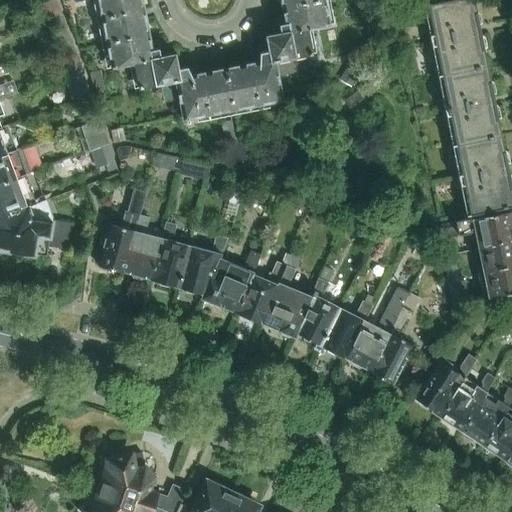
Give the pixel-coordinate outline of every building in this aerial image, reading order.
[(61,16),(55,0),(35,0),(43,22),(61,16)] [(98,0),(101,13),(96,14),(98,27),(103,27),(111,65),(133,61),(159,56),(157,47),(149,48),(139,0),(98,0)] [(259,52),(259,63),(275,60),(279,76),(295,73),(292,57),(312,53),(307,28),(329,24),(323,0),(281,0),(285,21),(277,23),(279,32),(265,36),(268,50),(259,52)] [(445,0),(427,4),(441,73),(485,64),(472,0),(445,0)] [(159,56),(133,61),(138,86),(175,79),(182,114),(196,112),(197,116),(230,110),(222,70),(192,76),(187,66),(177,67),(174,53),(159,56)] [(228,69),(222,70),(230,110),(236,109),(269,102),(269,98),(282,95),(279,76),(275,60),(259,63),(228,69)] [(350,62),(339,80),(350,87),(361,69),(350,62)] [(441,73),(456,144),(500,135),(485,64),(441,73)] [(100,70),(88,73),(95,93),(104,91),(100,70)] [(357,91),(342,101),(348,109),(362,100),(357,91)] [(85,97),(74,102),(78,110),(89,106),(85,97)] [(81,128),(89,152),(90,151),(99,148),(108,145),(100,121),(81,128)] [(230,121),(221,123),(223,141),(233,140),(230,121)] [(0,125),(0,153),(11,149),(8,140),(14,138),(8,123),(2,125),(0,125)] [(122,128),(110,131),(113,144),(125,141),(122,128)] [(470,214),(511,205),(511,195),(500,135),(456,144),(470,214)] [(255,184),(264,166),(264,163),(265,161),(265,158),(264,156),(264,153),(263,151),(262,149),(260,146),(259,145),(257,143),(255,142),(252,140),(250,140),(247,139),(245,139),(242,139),(240,139),(237,140),(235,141),(233,142),(231,144),(229,146),(222,159),(221,161),(220,164),(220,166),(220,169),(220,171),(220,174),(221,176),(222,178),(224,181),(225,183),(227,184),(229,186),(231,187),(233,188),(236,189),(238,189),(241,189),(243,189),(246,189),(248,188),(250,187),(253,186),(255,184)] [(108,145),(99,148),(105,165),(108,172),(117,169),(108,145)] [(0,153),(0,181),(20,174),(17,165),(23,163),(17,147),(11,149),(0,153)] [(128,159),(131,147),(118,148),(117,152),(119,161),(128,159)] [(156,153),(153,167),(165,169),(168,156),(156,153)] [(182,160),(180,173),(188,175),(191,161),(182,160)] [(0,181),(0,214),(31,204),(27,193),(33,191),(26,172),(20,174),(0,181)] [(110,224),(99,266),(124,272),(139,214),(143,200),(145,191),(133,188),(128,210),(125,210),(121,227),(110,224)] [(231,192),(228,202),(238,205),(241,195),(231,192)] [(46,198),(31,204),(0,214),(0,246),(45,254),(46,247),(51,219),(52,215),(46,198)] [(398,206),(391,218),(403,225),(410,213),(398,206)] [(511,209),(438,225),(441,239),(469,233),(472,230),(472,228),(478,226),(482,244),(480,244),(477,250),(486,297),(511,291),(511,209)] [(150,217),(139,214),(124,272),(151,279),(163,238),(142,232),(143,227),(147,228),(150,217)] [(51,219),(46,247),(68,249),(72,223),(51,219)] [(167,222),(163,238),(151,279),(177,286),(188,244),(168,239),(169,235),(173,236),(176,224),(167,222)] [(216,252),(188,244),(177,286),(204,293),(219,257),(228,238),(217,236),(215,246),(217,247),(216,252)] [(247,269),(219,257),(204,293),(203,297),(236,311),(252,273),(260,255),(251,251),(246,263),(250,265),(247,269)] [(301,256),(292,252),(286,266),(295,269),(301,256)] [(454,255),(442,257),(451,301),(453,303),(463,301),(454,255)] [(279,282),(286,266),(277,262),(271,276),(275,278),(273,282),(252,273),(236,311),(262,323),(279,282)] [(296,332),(308,295),(284,286),(285,280),(290,282),(295,270),(286,266),(279,282),(262,323),(295,337),(296,332)] [(296,332),(320,344),(338,307),(314,294),(316,290),(320,292),(330,272),(321,267),(316,277),(308,295),(296,332)] [(344,357),(369,369),(395,317),(409,293),(399,288),(381,323),(385,325),(384,330),(364,320),(344,357)] [(395,317),(369,369),(394,382),(413,345),(393,335),(397,328),(401,330),(418,296),(410,292),(409,293),(395,317)] [(320,344),(344,357),(364,320),(372,305),(361,301),(356,310),(360,312),(358,317),(338,307),(320,344)] [(417,398),(440,413),(463,377),(475,359),(467,353),(460,365),(461,370),(459,374),(441,362),(417,398)] [(440,413),(462,427),(485,391),(494,377),(487,373),(482,381),(483,385),(480,388),(463,377),(440,413)] [(483,442),(507,405),(511,397),(511,389),(508,386),(503,393),(504,399),(502,401),(485,391),(462,427),(483,442)] [(505,456),(511,446),(511,408),(507,405),(483,442),(505,456)] [(168,511),(176,511),(181,503),(185,491),(172,486),(167,498),(147,491),(152,477),(145,467),(135,469),(132,468),(130,453),(130,452),(107,458),(105,457),(105,459),(107,460),(98,487),(168,511)] [(135,469),(145,467),(141,452),(130,453),(132,468),(135,469)] [(223,511),(234,491),(219,483),(217,486),(206,481),(193,509),(181,503),(176,511),(223,511)] [(168,511),(98,487),(89,511),(168,511)] [(254,511),(258,505),(247,500),(249,498),(234,491),(223,511),(254,511)]
